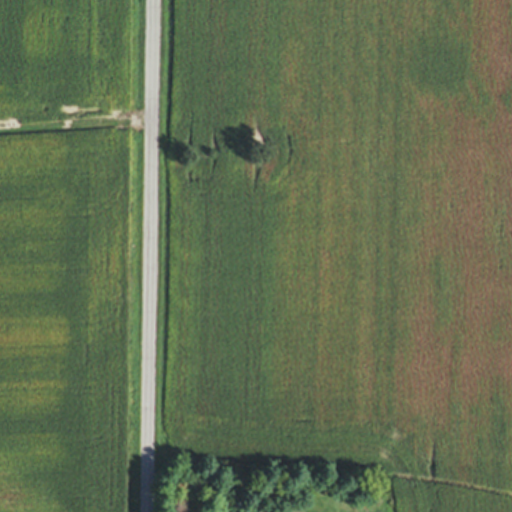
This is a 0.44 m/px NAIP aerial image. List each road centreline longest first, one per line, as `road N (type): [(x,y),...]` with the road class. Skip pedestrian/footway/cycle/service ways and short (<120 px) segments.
road 1 (residential): [(149,511),(153,0)]
road 2 (track): [(153,122),(0,132)]
